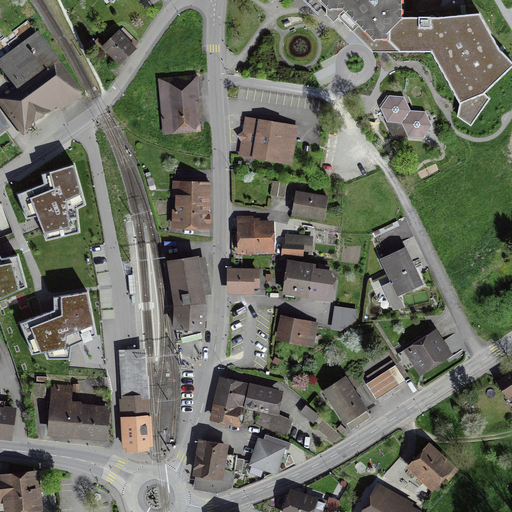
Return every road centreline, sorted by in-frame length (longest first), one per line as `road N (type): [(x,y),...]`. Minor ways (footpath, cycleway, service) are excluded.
road 1 (residential): [(173,475),(200,412),(216,340),(216,0)]
road 2 (tertiary): [(184,504),(218,505),(321,462),(511,340)]
road 3 (residential): [(81,124),(94,152),(122,312),(111,348),(117,443),(104,467)]
road 4 (residential): [(81,124),(180,0)]
